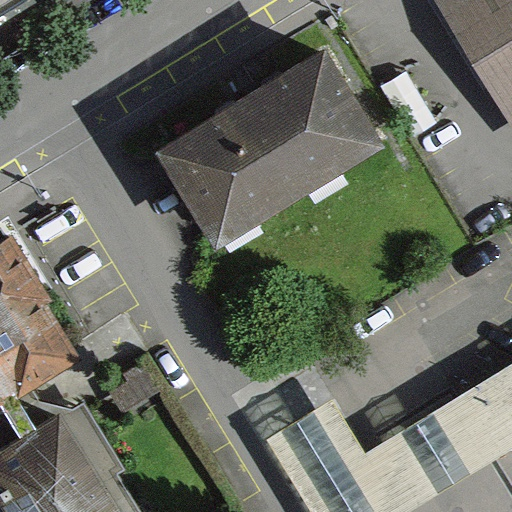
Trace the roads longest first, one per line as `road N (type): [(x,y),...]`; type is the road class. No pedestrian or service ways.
road 1 (residential): [(305,511),(49,98)]
road 2 (residential): [(49,98),(212,0)]
